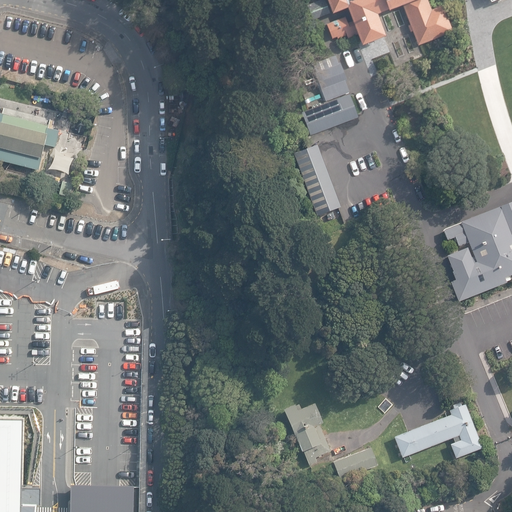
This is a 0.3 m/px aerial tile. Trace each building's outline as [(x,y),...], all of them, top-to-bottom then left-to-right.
[(511,0),(317,0),(313,2),(311,3),(307,4),(313,20),(316,19),(319,18),(329,14),(329,16),(345,10),(350,22),(347,23),(345,17),(328,24),(333,37),(337,36),(338,38),(346,35),(348,38),(355,35),(359,46),(384,36),(375,14),(401,4),(409,25),(407,25),(410,32),(411,31),(417,46),(420,44),(452,32),(442,5),(430,9),(426,0),(487,0),(489,2),(494,0),(496,0),(497,1),(499,0),(511,0)] [(319,81),(326,101),(350,92),(346,80),(347,80),(341,62),(339,63),(337,56),(314,65),(319,81)] [(311,135),(359,116),(350,94),(305,111),(302,112),(307,125),(311,135)] [(1,115),(0,114),(0,161),(39,171),(46,145),(56,148),(60,132),(47,129),(48,126),(2,114),(1,115)] [(341,207),(318,146),(308,149),(294,154),(318,216),(338,209),(341,207)] [(76,160),(55,153),(49,169),(70,176),(76,160)] [(511,202),(490,211),(461,223),(461,224),(444,231),(448,241),(455,238),(459,247),(469,242),(475,256),(472,257),(468,248),(447,256),(453,272),(452,272),(456,280),(451,282),(459,302),(507,284),(507,282),(511,279),(511,276),(511,202)] [(296,404),(284,409),(303,451),(304,451),(309,465),(318,462),(316,458),(331,451),(320,424),(324,423),(315,403),(302,409),(300,404),(297,406),(296,404)] [(403,457),(454,438),(455,442),(450,443),(456,458),(484,448),(467,403),(462,405),(461,404),(456,406),(456,404),(454,405),(455,408),(450,410),(452,415),(395,437),(403,457)] [(0,511),(20,511),(22,488),(24,418),(0,417),(0,511)] [(378,465),(371,447),(333,462),(340,480),(378,465)] [(132,511),(133,486),(70,485),(69,511),(132,511)] [(35,511),(36,506),(40,506),(40,489),(22,488),(20,511),(35,511)]
